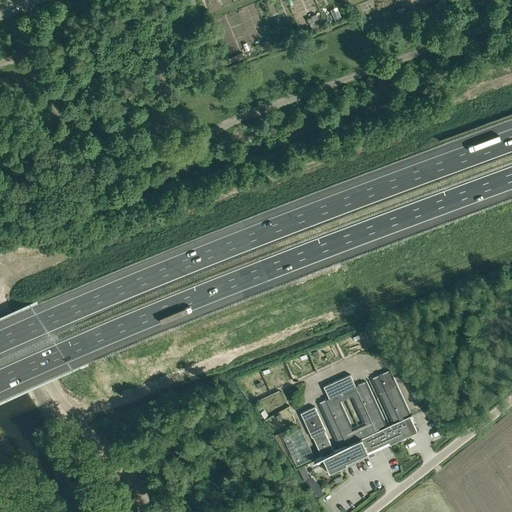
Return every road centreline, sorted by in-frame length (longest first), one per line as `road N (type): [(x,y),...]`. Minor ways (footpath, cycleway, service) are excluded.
road 1 (motorway): [(0,381),(511,178)]
road 2 (motorway): [(511,140),(0,341)]
road 3 (unclassified): [(163,511),(56,396),(0,308)]
road 4 (unclassified): [(371,511),(511,399)]
